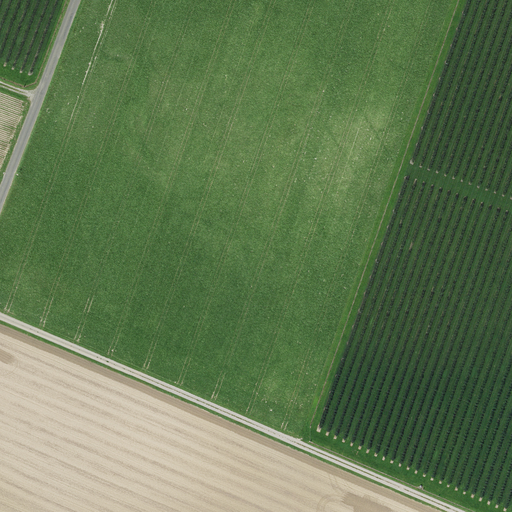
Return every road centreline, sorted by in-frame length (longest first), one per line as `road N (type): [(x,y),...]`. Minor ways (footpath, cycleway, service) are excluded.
road 1 (track): [(458,511),(0,315)]
road 2 (unclassified): [(78,0),(0,204)]
